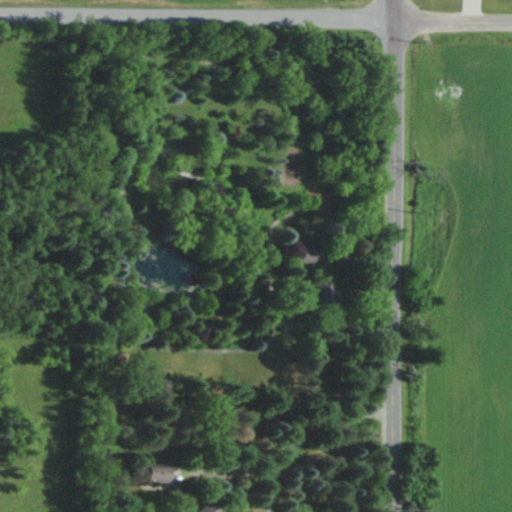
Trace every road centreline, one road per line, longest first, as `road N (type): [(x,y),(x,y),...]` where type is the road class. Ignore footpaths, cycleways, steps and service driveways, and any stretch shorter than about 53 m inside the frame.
road 1 (tertiary): [(383,511),(371,0)]
road 2 (residential): [(0,15),(511,20)]
